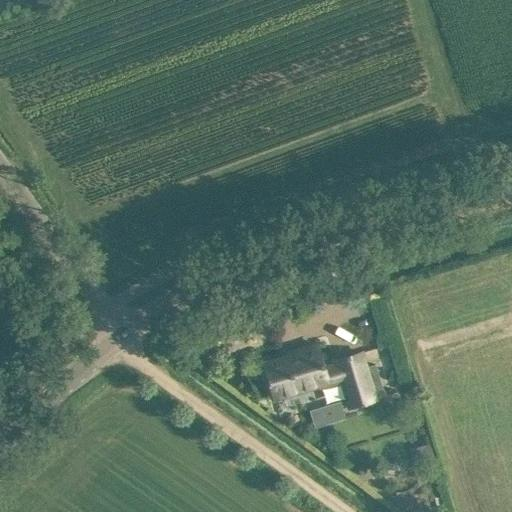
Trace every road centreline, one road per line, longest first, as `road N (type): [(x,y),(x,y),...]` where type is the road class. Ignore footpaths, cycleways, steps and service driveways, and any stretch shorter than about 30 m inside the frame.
road 1 (unclassified): [(118,330),(264,258),(511,186)]
road 2 (track): [(343,511),(123,351),(118,330)]
road 3 (unclassified): [(118,330),(0,171)]
road 4 (unclassified): [(0,446),(118,330)]
